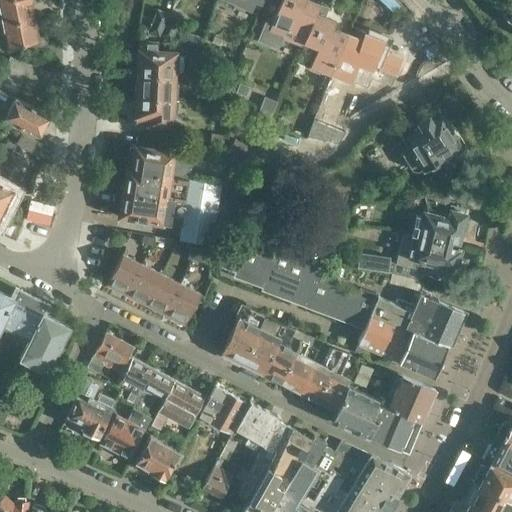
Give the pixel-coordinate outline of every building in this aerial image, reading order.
[(30,0),(0,0),(0,24),(34,17),(30,0)] [(222,0),(250,12),(254,3),(260,6),(262,0),(222,0)] [(305,43),(317,12),(320,3),(311,0),(280,0),(275,13),(274,13),(273,16),(271,15),(270,20),(265,18),(256,41),(274,48),(282,44),(281,43),(283,38),(303,46),(304,43),(305,43)] [(511,0),(502,13),(511,19),(511,0)] [(148,32),(159,35),(169,14),(158,9),(148,32)] [(309,67),(330,76),(347,32),(333,27),(336,20),(317,12),(305,43),(317,48),(309,67)] [(169,14),(159,35),(198,46),(202,35),(176,28),(180,18),(169,14)] [(34,17),(0,24),(0,33),(2,33),(5,48),(38,41),(34,17)] [(227,53),(240,58),(248,36),(236,32),(227,53)] [(347,32),(330,76),(350,84),(357,65),(372,71),(370,74),(392,83),(402,57),(381,48),(385,40),(364,32),(361,37),(347,32)] [(138,47),(136,73),(176,75),(176,73),(185,74),(185,77),(197,78),(198,51),(195,51),(195,48),(178,47),(178,48),(157,47),(157,43),(139,42),(139,47),(138,47)] [(6,64),(25,73),(29,64),(10,55),(6,64)] [(1,76),(20,85),(25,73),(6,64),(1,76)] [(136,73),(135,96),(175,98),(176,75),(136,73)] [(20,85),(1,76),(0,78),(0,87),(16,96),(20,85)] [(185,77),(185,86),(199,86),(199,78),(197,78),(185,77)] [(16,96),(0,87),(0,115),(38,135),(49,113),(16,96)] [(175,98),(135,96),(134,117),(135,117),(135,120),(146,120),(145,123),(159,123),(158,136),(182,140),(183,123),(174,123),(175,98)] [(454,136),(438,109),(418,120),(415,117),(389,132),(395,142),(397,140),(402,149),(400,150),(410,168),(417,169),(421,167),(422,169),(428,165),(431,166),(438,163),(439,159),(441,158),(447,170),(460,164),(453,150),(457,151),(462,148),(464,142),(461,136),(454,136)] [(369,125),(373,132),(392,122),(388,114),(369,125)] [(346,129),(315,117),(307,137),(337,142),(346,129)] [(15,144),(31,152),(37,140),(21,132),(15,144)] [(210,145),(222,146),(223,135),(211,134),(210,145)] [(223,160),(235,166),(246,144),(235,138),(223,160)] [(0,174),(11,153),(14,146),(6,142),(3,149),(0,154),(0,174)] [(246,144),(235,166),(245,171),(246,169),(257,149),(246,144)] [(126,166),(126,167),(187,177),(196,179),(197,173),(188,172),(191,154),(175,151),(175,150),(134,145),(133,147),(129,146),(126,167),(126,166)] [(246,169),(258,175),(269,152),(258,147),(257,149),(246,169)] [(269,152),(258,175),(269,181),(270,178),(292,189),(304,167),(280,155),(279,157),(269,152)] [(11,153),(0,174),(0,220),(16,189),(5,184),(18,157),(11,153)] [(187,177),(126,167),(118,215),(179,225),(187,177)] [(187,177),(179,225),(180,225),(178,238),(210,243),(212,231),(220,232),(223,216),(229,217),(231,202),(225,201),(228,184),(196,179),(187,177)] [(424,194),(426,206),(449,201),(447,190),(424,194)] [(415,233),(458,244),(465,214),(448,210),(446,215),(421,209),(415,233)] [(415,233),(401,230),(393,261),(391,261),(389,271),(421,279),(424,268),(416,267),(418,259),(441,265),(441,268),(453,271),(453,268),(454,268),(460,246),(457,246),(458,244),(415,233)] [(141,244),(152,246),(154,237),(142,236),(141,244)] [(222,246),(215,263),(235,270),(234,275),(263,286),(262,288),(364,327),(371,309),(375,300),(343,288),(318,279),(325,262),(222,246)] [(187,259),(198,261),(200,249),(189,247),(187,259)] [(200,249),(198,261),(210,263),(212,251),(200,249)] [(358,265),(389,269),(391,254),(360,250),(358,265)] [(106,284),(125,294),(141,262),(121,252),(106,284)] [(125,294),(145,303),(160,272),(141,262),(125,294)] [(160,272),(145,303),(164,313),(180,282),(160,272)] [(180,282),(164,313),(184,323),(200,292),(180,282)] [(1,323),(29,337),(42,313),(45,315),(46,312),(46,313),(51,304),(15,285),(10,295),(11,295),(10,297),(12,298),(1,323)] [(11,295),(10,295),(0,289),(0,325),(1,323),(12,298),(10,297),(11,295)] [(375,300),(371,309),(448,343),(462,309),(437,298),(436,299),(419,291),(411,310),(393,302),(394,302),(377,294),(375,300)] [(371,309),(364,327),(357,342),(355,349),(362,352),(365,345),(433,375),(447,344),(448,343),(371,309)] [(29,337),(19,356),(46,370),(69,324),(46,313),(46,312),(45,315),(42,313),(29,337)] [(237,315),(220,351),(241,361),(258,325),(237,315)] [(241,361),(262,371),(277,340),(284,325),(263,315),(258,325),(241,361)] [(280,381),(303,333),(303,332),(295,328),(287,345),(277,340),(262,371),(280,381)] [(102,364),(119,372),(132,345),(105,331),(92,356),(91,355),(86,366),(96,372),(99,367),(100,367),(102,364)] [(303,333),(280,381),(299,391),(313,359),(303,354),(307,346),(310,347),(315,337),(303,333)] [(323,364),(313,359),(299,391),(317,400),(339,351),(331,348),(323,364)] [(317,400),(334,409),(348,379),(350,380),(351,377),(339,372),(347,355),(339,351),(317,400)] [(132,355),(117,382),(120,384),(129,388),(124,398),(131,402),(140,385),(134,382),(145,362),(132,355)] [(140,385),(131,402),(147,411),(150,405),(155,396),(162,400),(169,388),(174,378),(145,362),(134,382),(140,385)] [(353,381),(365,385),(372,367),(361,362),(353,381)] [(378,410),(366,434),(367,434),(401,449),(414,418),(421,420),(435,388),(398,371),(387,397),(383,395),(380,402),(376,400),(372,408),(378,410)] [(95,398),(92,397),(98,385),(80,377),(74,391),(75,391),(76,394),(66,414),(67,414),(65,418),(81,426),(83,432),(91,436),(97,434),(104,419),(111,406),(114,398),(98,391),(95,398)] [(157,409),(148,427),(156,431),(158,428),(160,429),(167,415),(187,425),(204,395),(174,378),(169,388),(162,400),(156,409),(157,409)] [(348,383),(350,380),(348,379),(334,409),(330,418),(366,434),(378,410),(372,408),(376,400),(378,397),(348,383)] [(198,415),(228,431),(245,400),(214,384),(198,415)] [(234,427),(263,444),(279,417),(278,417),(279,415),(250,400),(234,427)] [(110,422),(100,441),(128,456),(150,416),(133,407),(127,418),(115,412),(114,408),(111,406),(104,419),(110,422)] [(263,444),(280,453),(295,427),(278,418),(279,417),(263,444)] [(497,438),(511,445),(511,418),(510,423),(507,421),(502,422),(495,434),(497,438)] [(310,464),(325,439),(313,433),(311,436),(295,427),(280,453),(252,500),(249,505),(261,511),(267,511),(300,458),(310,464)] [(149,433),(134,460),(150,469),(150,470),(153,471),(154,474),(160,477),(164,476),(179,449),(149,433)] [(220,453),(228,457),(236,442),(228,438),(220,453)] [(492,439),(483,457),(483,458),(489,462),(511,473),(511,445),(497,438),(492,439)] [(310,464),(322,471),(326,465),(334,449),(323,443),(325,439),(310,464)] [(326,465),(333,469),(374,493),(379,484),(396,494),(409,473),(392,462),(391,462),(370,452),(370,453),(340,439),(334,449),(326,465)] [(248,470),(242,480),(236,491),(252,500),(280,453),(263,444),(256,457),(255,457),(248,470)] [(228,457),(220,453),(202,486),(220,496),(228,482),(227,482),(232,473),(219,466),(223,458),(227,460),(228,457)] [(300,458),(267,511),(291,511),(298,501),(307,487),(317,493),(329,475),(322,471),(310,464),(300,458)] [(471,480),(511,500),(511,473),(489,462),(487,466),(480,463),(471,480)] [(322,471),(329,475),(317,493),(307,487),(298,501),(302,504),(296,511),(385,511),(396,494),(379,484),(374,493),(333,469),(326,465),(322,471)] [(235,477),(242,480),(248,470),(241,466),(235,477)] [(511,511),(511,500),(471,480),(460,501),(481,511),(511,511)] [(26,511),(27,499),(10,499),(9,498),(4,493),(0,492),(0,511),(26,511)] [(481,511),(460,501),(454,511),(481,511)] [(27,511),(61,511),(52,508),(51,511),(44,508),(43,504),(36,502),(33,503),(32,503),(27,511)]
